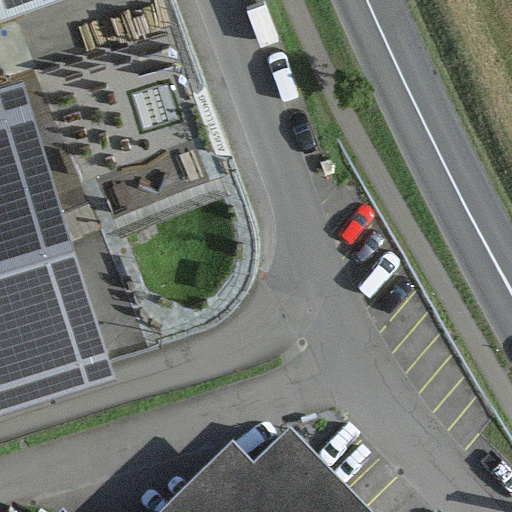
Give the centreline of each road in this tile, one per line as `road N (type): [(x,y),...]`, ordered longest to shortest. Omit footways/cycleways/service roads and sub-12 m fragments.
road 1 (unclassified): [(215,0),(318,290),(362,366),(488,511)]
road 2 (primary): [(369,0),(511,288)]
